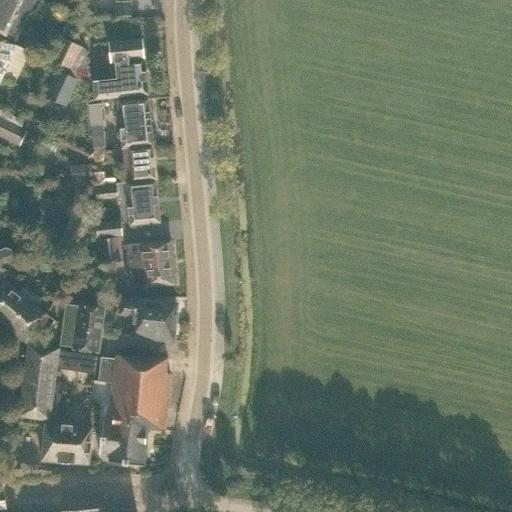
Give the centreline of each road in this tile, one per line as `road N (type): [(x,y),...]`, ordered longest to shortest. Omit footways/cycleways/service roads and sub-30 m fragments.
road 1 (tertiary): [(191,491),(185,459),(203,387),(206,312),(183,0)]
road 2 (unclassified): [(168,511),(137,493),(2,492)]
road 3 (residential): [(0,330),(13,348),(16,377),(2,492)]
